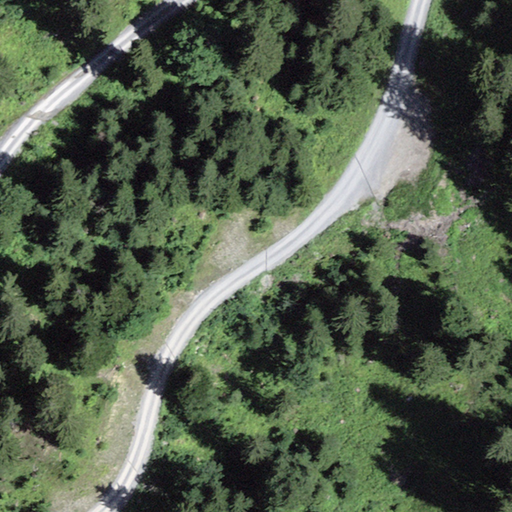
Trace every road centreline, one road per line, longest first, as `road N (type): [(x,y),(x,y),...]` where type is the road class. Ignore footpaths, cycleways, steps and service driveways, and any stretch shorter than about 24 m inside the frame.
road 1 (track): [(425,0),(400,95),(362,173),(302,236),(197,300),(103,493),(68,511)]
road 2 (track): [(0,160),(78,74),(177,0)]
